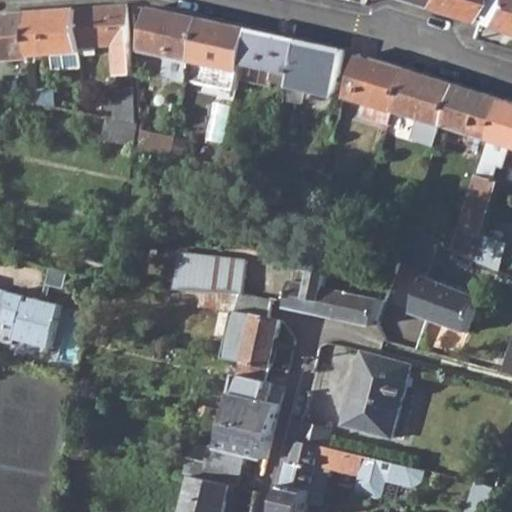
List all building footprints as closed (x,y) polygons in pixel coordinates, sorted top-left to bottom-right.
[(463,20),(468,0),(415,0),(414,5),(463,20)] [(511,35),(511,0),(484,0),(477,25),(511,35)] [(79,10),(82,48),(115,45),(117,76),(134,75),(128,6),(79,10)] [(143,49),(170,56),(165,76),(188,81),(192,61),(202,20),(152,9),(143,49)] [(29,13),(32,56),(54,55),(83,53),(82,48),(79,10),(29,13)] [(0,14),(0,59),(32,58),(32,56),(29,13),(0,14)] [(188,81),(220,87),(225,67),(242,72),(244,63),(251,31),(202,20),(192,61),(188,81)] [(274,81),(290,84),(300,41),(251,31),(244,63),(277,70),(274,81)] [(289,87),(336,97),(346,52),(300,41),(290,84),(289,87)] [(54,70),(83,68),(83,53),(54,55),(54,70)] [(347,98),(364,101),(394,112),(394,110),(408,70),(361,55),(347,98)] [(272,87),(274,81),(277,70),(244,63),(242,72),(240,80),(272,87)] [(408,70),(394,110),(442,125),(442,123),(455,84),(408,70)] [(442,123),(490,138),(503,99),(455,84),(442,123)] [(116,121),(137,125),(135,90),(127,90),(128,102),(115,102),(116,121)] [(490,138),(511,145),(511,101),(503,99),(490,138)] [(390,125),(394,112),(364,101),(359,115),(390,125)] [(106,139),(126,144),(130,138),(137,139),(137,125),(116,121),(110,120),(106,139)] [(142,152),(171,157),(175,139),(143,133),(142,152)] [(284,178),(300,182),(309,151),(293,147),(284,178)] [(221,165),(249,169),(252,155),(224,151),(221,165)] [(328,157),(309,151),(300,182),(319,188),(328,157)] [(480,170),(497,177),(503,164),(484,157),(480,170)] [(479,176),(455,249),(498,270),(507,244),(485,232),(500,182),(479,176)] [(241,295),(244,295),(250,261),(185,254),(179,291),(184,292),(241,295)] [(293,307),(378,325),(390,287),(299,269),(293,307)] [(412,310),(466,332),(480,298),(425,275),(412,310)] [(97,297),(106,299),(109,283),(101,280),(97,297)] [(51,347),(62,304),(34,296),(32,302),(25,300),(27,295),(0,288),(0,321),(19,326),(15,338),(51,347)] [(183,303),(238,309),(241,295),(184,292),(183,303)] [(244,295),(241,295),(238,309),(229,358),(242,361),(273,367),(280,340),(284,321),(272,318),(275,302),(244,295)] [(82,339),(87,309),(68,306),(63,336),(82,339)] [(346,422),(395,435),(414,364),(365,350),(346,422)] [(228,421),(276,432),(282,404),(269,401),(273,384),(269,382),(273,367),(242,361),(228,421)] [(56,511),(69,443),(73,420),(81,384),(1,365),(0,368),(0,511),(56,511)] [(202,414),(213,417),(214,409),(204,406),(202,414)] [(69,443),(76,445),(81,421),(73,420),(69,443)] [(235,486),(242,489),(249,455),(269,458),(276,432),(228,421),(223,446),(212,445),(208,461),(189,457),(186,474),(194,476),(235,486)] [(299,440),(330,447),(335,429),(304,421),(299,440)] [(330,447),(299,440),(293,466),(288,484),(314,490),(328,493),(333,470),(360,475),(358,487),(363,493),(376,497),(384,491),(387,480),(414,487),(422,482),(425,469),(330,447)] [(186,511),(229,511),(235,486),(194,476),(186,511)] [(489,511),(497,486),(478,481),(468,511),(489,511)] [(281,511),(308,511),(314,490),(288,484),(285,499),(281,511)]
